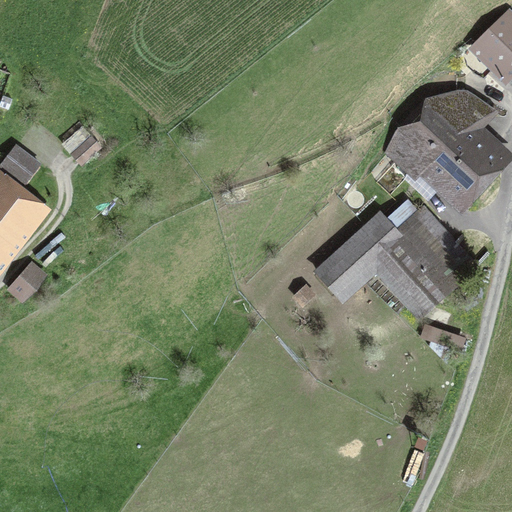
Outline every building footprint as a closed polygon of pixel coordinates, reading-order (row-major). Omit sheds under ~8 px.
[(492,68),(504,79),(511,71),(511,19),(507,15),(475,48),(470,43),(455,58),(469,71),(482,77),(492,68)] [(451,114),(457,108),(439,90),(399,131),(462,191),(495,157),(451,114)] [(2,165),(26,183),(41,164),(18,145),(2,165)] [(0,258),(31,220),(38,225),(51,209),(0,169),(0,258)] [(477,263),(425,207),(396,234),(381,217),(320,272),(344,300),(378,269),(422,317),(472,272),(470,270),(477,263)] [(13,288),(24,298),(44,276),(33,266),(13,288)] [(296,296),(304,305),(315,294),(307,286),(296,296)]
